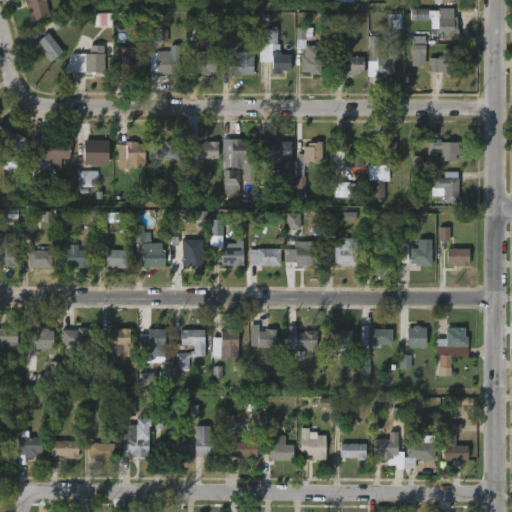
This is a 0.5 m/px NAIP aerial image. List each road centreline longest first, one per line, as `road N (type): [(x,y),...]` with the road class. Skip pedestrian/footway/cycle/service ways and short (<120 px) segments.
road 1 (residential): [(0,22),(18,86),(27,99),(54,109),(497,107)]
road 2 (tertiary): [(497,0),(496,511)]
road 3 (residential): [(0,297),(496,298)]
road 4 (residential): [(38,492),(496,494)]
